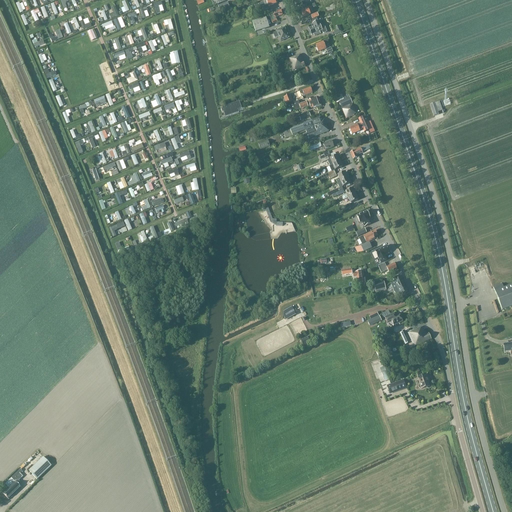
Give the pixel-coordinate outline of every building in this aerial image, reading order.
[(159,12),(157,6),(161,5),(160,0),(152,3),(155,14),(159,12)] [(18,13),(24,11),(21,3),(19,4),(18,2),(15,4),(18,13)] [(229,8),(227,2),(222,3),(217,5),(218,6),(219,9),(220,12),(229,8)] [(313,13),(311,8),(310,6),(303,9),(304,11),(301,12),(304,18),(311,15),(310,14),(313,13)] [(35,14),(38,13),(37,9),(29,12),(34,23),(38,21),(35,14)] [(269,15),(272,24),(277,22),(276,17),(282,15),(280,10),(269,15)] [(129,20),(136,17),(134,12),(127,14),(129,20)] [(252,22),(255,32),(269,28),(266,17),(252,22)] [(309,29),(308,30),(310,34),(311,34),(311,35),(314,34),(315,36),(320,34),(320,32),(322,31),(323,33),(324,34),(327,32),(325,27),(323,27),(320,20),(318,21),(317,20),(313,22),(314,23),(313,23),(314,26),(309,29)] [(108,29),(109,31),(114,30),(111,21),(100,24),(101,28),(104,27),(104,30),(108,29)] [(337,30),(334,31),(335,35),(342,32),(339,25),(335,27),(337,30)] [(280,41),(281,41),(288,38),(289,38),(289,37),(288,37),(285,28),(284,28),(276,31),(276,32),(280,41)] [(87,32),(91,41),(96,39),(92,29),(87,32)] [(142,39),(145,38),(143,29),(136,31),(138,37),(141,36),(142,39)] [(132,44),(130,36),(125,37),(124,33),(118,35),(119,39),(123,38),(124,42),(128,40),(130,45),(132,44)] [(166,42),(169,41),(166,33),(160,35),(164,45),(167,44),(166,42)] [(31,40),(34,48),(43,44),(42,40),(36,42),(35,39),(31,40)] [(318,52),(326,49),(325,46),(329,44),(327,40),(323,42),(315,45),(318,52)] [(46,62),(44,54),(40,55),(40,54),(37,55),(40,63),(46,62)] [(288,59),(292,71),(305,66),(301,58),(299,55),(288,59)] [(128,74),(130,78),(125,80),(128,86),(137,81),(132,72),(128,74)] [(158,74),(152,76),(155,85),(159,84),(158,81),(160,80),(158,74)] [(310,88),(302,91),(299,92),(301,97),(304,96),(312,93),(310,88)] [(108,94),(104,96),(109,107),(112,106),(108,94)] [(232,103),(232,100),(230,94),(225,96),(228,105),(224,106),(226,112),(230,111),(231,114),(236,112),(235,110),(239,108),(237,102),(232,103)] [(340,97),(335,100),(337,103),(339,102),(342,108),(349,105),(349,106),(342,109),(346,119),(354,115),(353,114),(356,113),(357,113),(349,97),(348,94),(343,96),(340,97)] [(308,108),(310,107),(311,107),(311,109),(316,107),(317,108),(322,107),(321,105),(318,98),(308,101),(308,102),(307,103),(306,102),(300,104),(298,101),(287,105),(287,106),(287,109),(292,110),(295,109),(295,111),(308,106),(308,108)] [(162,107),(164,111),(174,107),(172,103),(162,107)] [(435,103),(430,105),(433,116),(439,114),(438,112),(435,103)] [(124,107),(120,108),(125,120),(129,118),(124,107)] [(309,114),(299,117),(301,121),(302,124),(312,120),(310,117),(309,114)] [(321,117),(312,120),(302,124),(298,126),(289,129),(290,130),(283,132),(286,138),(292,136),(293,137),(297,135),(297,134),(298,135),(306,132),(308,138),(314,136),(315,135),(316,136),(319,135),(317,131),(321,130),(320,126),(326,124),(324,120),(322,120),(321,117)] [(363,117),(358,119),(361,125),(363,130),(364,133),(369,130),(371,133),(374,131),(373,128),(370,121),(366,123),(363,117)] [(87,131),(89,130),(91,134),(95,133),(91,123),(85,126),(87,131)] [(317,131),(319,135),(328,131),(326,124),(320,126),(321,130),(317,131)] [(357,126),(349,129),(352,135),(363,130),(361,125),(358,127),(357,126)] [(156,130),(152,132),(156,143),(160,141),(156,130)] [(270,146),(268,140),(258,143),(260,149),(270,146)] [(309,148),(310,151),(321,147),(322,149),(324,148),(325,150),(334,147),(331,141),(323,144),(321,145),(320,143),(309,148)] [(356,156),(363,153),(360,148),(354,151),(350,153),(353,159),(357,157),(356,156)] [(102,164),(106,163),(101,153),(96,155),(99,162),(101,161),(102,164)] [(324,156),(320,158),(322,163),(327,161),(330,166),(332,165),(340,161),(337,156),(332,158),(330,154),(327,156),(328,157),(325,158),(324,156)] [(330,166),(329,166),(331,172),(334,170),(334,171),(343,167),(340,161),(332,165),(330,166)] [(337,183),(348,178),(345,172),(337,176),(339,179),(336,180),(337,183)] [(338,186),(340,188),(342,187),(350,183),(348,178),(340,181),(337,183),(338,186)] [(342,187),(340,188),(335,190),(330,192),(327,194),(329,196),(331,195),(343,190),(342,187)] [(346,199),(348,198),(356,194),(353,189),(345,192),(346,195),(343,196),(342,198),(343,200),(346,199)] [(348,198),(350,204),(358,200),(356,194),(348,198)] [(360,223),(362,222),(364,227),(370,224),(369,221),(368,221),(368,219),(370,218),(367,211),(357,216),(360,223)] [(364,228),(356,232),(358,237),(366,232),(364,228)] [(367,240),(377,236),(375,231),(359,238),(362,245),(368,242),(367,240)] [(361,246),(354,247),(357,252),(363,252),(372,248),(369,243),(361,246)] [(386,246),(375,251),(378,259),(379,258),(381,263),(387,260),(384,256),(389,253),(387,250),(386,246)] [(387,271),(389,274),(397,270),(394,264),(386,267),(384,263),(378,266),(381,274),(387,271)] [(364,278),(363,271),(356,272),(356,273),(353,273),(353,277),(356,277),(357,279),(357,284),(365,283),(364,278)] [(391,284),(393,289),(404,284),(401,278),(399,279),(398,276),(393,279),(394,282),(393,282),(393,283),(391,284)] [(384,282),(373,285),(376,292),(386,289),(384,282)] [(397,294),(398,294),(399,293),(401,295),(406,293),(405,290),(406,289),(404,284),(393,289),(394,292),(395,293),(397,294)] [(502,310),(511,305),(511,284),(503,288),(502,284),(493,287),(502,310)] [(283,312),(287,319),(296,315),(292,307),(283,312)] [(391,321),(393,326),(402,321),(399,314),(392,318),(390,315),(385,317),(387,323),(391,321)] [(374,318),(367,321),(369,326),(376,323),(375,322),(381,319),(379,316),(374,318)] [(408,333),(414,347),(431,339),(428,333),(425,335),(423,331),(422,331),(421,328),(420,327),(408,333)] [(405,345),(410,343),(405,331),(400,333),(405,345)] [(310,343),(307,336),(304,338),(301,340),(303,346),(310,343)] [(504,352),(511,350),(511,339),(511,343),(503,344),(504,352)] [(382,373),(385,382),(389,380),(386,372),(386,371),(384,367),(379,369),(381,373),(382,373)] [(421,388),(421,389),(429,386),(427,379),(428,379),(427,375),(417,378),(419,385),(418,386),(418,387),(419,388),(420,389),(421,388)] [(389,394),(405,388),(403,381),(387,386),(389,394)] [(51,466),(43,457),(28,471),(36,480),(51,466)] [(24,470),(22,468),(1,488),(5,492),(2,494),(8,500),(21,488),(16,483),(25,473),(23,471),(24,470)]
